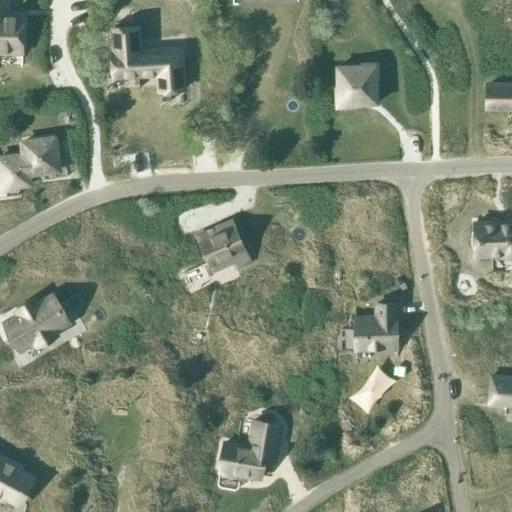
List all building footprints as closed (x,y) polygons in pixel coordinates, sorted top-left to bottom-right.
[(0,0),(0,50),(23,51),(24,16),(8,16),(7,0),(0,0)] [(115,53),(112,53),(113,73),(116,73),(116,77),(118,76),(140,75),(138,52),(138,47),(137,26),(134,27),(133,22),(116,23),(117,28),(114,28),(115,53)] [(174,49),(138,52),(140,75),(159,73),(160,91),(183,89),(181,60),(175,61),(174,49)] [(340,103),(378,103),(376,65),(339,66),(340,103)] [(511,85),(487,85),(486,108),(511,108),(511,85)] [(26,154),(29,172),(56,168),(52,137),(24,141),(25,154),(26,154)] [(26,154),(25,154),(0,156),(0,170),(2,188),(30,184),(29,172),(26,154)] [(472,233),(471,237),(471,242),(472,246),(474,250),(475,250),(475,256),(493,255),(493,254),(506,253),(506,255),(506,258),(511,258),(511,218),(505,218),(505,222),(474,223),(474,229),(472,233)] [(232,221),(197,236),(213,271),(235,262),(238,267),(250,262),(235,226),(234,226),(232,221)] [(19,314),(3,323),(19,351),(35,342),(38,347),(56,336),(53,331),(69,322),(53,294),(38,303),(35,298),(16,309),(19,314)] [(377,317),(355,318),(356,348),(368,347),(368,362),(385,361),(385,347),(397,347),(396,302),(377,302),(377,317)] [(511,378),(491,377),(489,403),(511,404),(511,378)] [(224,443),(219,471),(260,478),(264,455),(273,456),(279,425),(252,421),(252,422),(254,422),(250,448),(224,443)] [(0,499),(3,501),(6,496),(20,503),(33,480),(18,472),(21,467),(2,457),(0,456),(0,499)]
